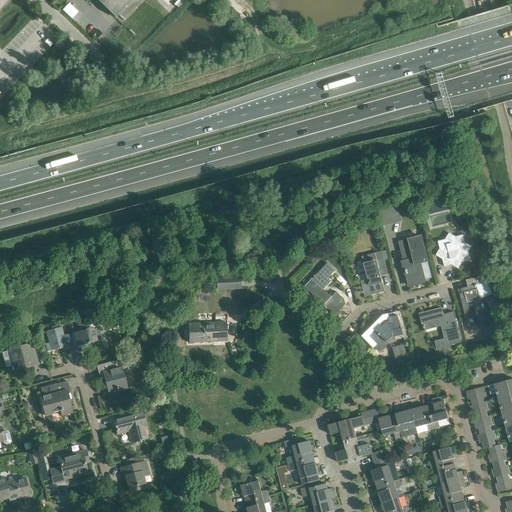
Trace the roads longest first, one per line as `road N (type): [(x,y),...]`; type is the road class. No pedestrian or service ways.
road 1 (motorway): [(511,37),(0,182)]
road 2 (motorway): [(0,212),(511,70)]
road 3 (residential): [(379,401),(438,385),(452,390),(488,501)]
road 4 (residential): [(105,498),(76,371),(45,376)]
road 5 (residential): [(223,511),(221,449),(315,421)]
road 6 (residential): [(328,345),(361,312),(448,289)]
